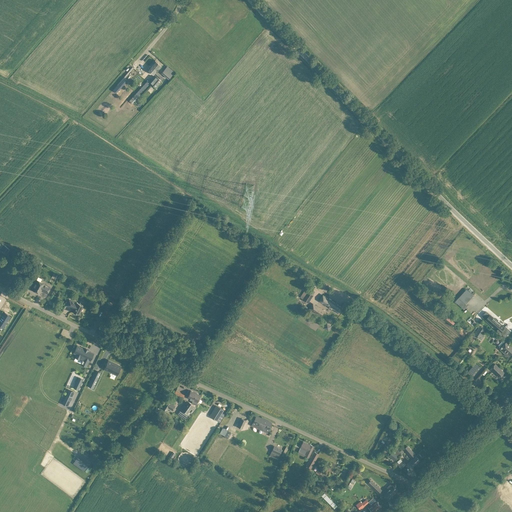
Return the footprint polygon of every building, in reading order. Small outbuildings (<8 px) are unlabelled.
[(155,60),(150,66),(156,71),(157,70),(158,70),(161,67),(160,66),(161,65),(155,60)] [(161,75),(156,71),(150,66),(147,69),(149,71),(149,72),(150,72),(153,75),(154,74),(157,77),(151,84),(156,88),(164,78),(161,75)] [(161,72),(169,78),(173,74),(166,67),(161,72)] [(124,77),(114,88),(118,91),(127,80),(125,78),(124,77)] [(129,101),(132,103),(133,104),(139,97),(137,96),(149,83),(147,81),(129,101)] [(8,251),(10,249),(2,243),(0,245),(0,252),(1,250),(6,254),(8,251)] [(36,279),(34,285),(32,289),(40,293),(41,290),(43,291),(47,293),(50,286),(36,279)] [(305,289),(300,296),(304,299),(308,302),(313,295),(313,294),(309,292),(308,291),(306,290),(305,289)] [(342,307),(327,297),(323,295),(319,300),(338,313),(342,307)] [(461,300),(466,304),(470,299),(466,295),(461,300)] [(79,314),(83,305),(85,303),(81,301),(80,303),(77,302),(76,303),(69,299),(66,305),(73,308),(72,311),(79,314)] [(107,314),(112,305),(105,301),(100,310),(107,314)] [(313,304),(310,309),(321,316),(324,311),(313,304)] [(0,326),(1,327),(1,326),(3,328),(4,327),(5,324),(7,323),(6,322),(8,320),(11,316),(11,315),(10,316),(4,312),(4,311),(1,316),(2,316),(1,317),(0,315),(0,326)] [(446,314),(445,317),(455,324),(456,322),(446,314)] [(496,319),(493,317),(490,315),(486,319),(489,322),(497,329),(496,330),(505,338),(511,330),(506,326),(504,327),(501,325),(502,324),(498,320),(497,321),(496,320),(496,319)] [(477,331),(475,330),(474,333),(479,336),(481,332),(482,333),(485,329),(480,326),(477,331)] [(61,334),(71,338),(73,334),(69,332),(70,330),(64,328),(61,334)] [(502,351),(509,357),(511,352),(511,345),(507,341),(505,340),(503,342),(502,341),(498,346),(503,350),(502,351)] [(75,350),(74,353),(75,353),(77,354),(81,356),(79,359),(82,360),(81,362),(82,362),(82,364),(86,366),(90,358),(92,352),(88,351),(84,348),(77,345),(75,350)] [(106,365),(104,368),(117,374),(121,366),(108,360),(106,364),(107,364),(106,365)] [(500,377),(501,376),(504,372),(495,364),(491,368),(500,377)] [(96,370),(89,383),(94,385),(100,372),(96,370)] [(69,389),(62,403),(68,406),(70,400),(71,400),(72,397),(74,392),(69,389)] [(191,390),(187,397),(193,400),(191,403),(196,405),(201,395),(191,390)] [(171,403),(172,401),(167,399),(162,408),(166,411),(168,407),(173,410),(175,405),(171,403)] [(189,415),(196,407),(188,401),(184,408),(183,407),(180,410),(183,412),(181,415),(185,419),(189,415)] [(217,406),(211,416),(217,420),(224,410),(217,406)] [(269,429),(272,422),(256,415),(252,425),(267,432),(269,429)] [(223,427),(220,433),(229,437),(232,432),(223,427)] [(305,456),(309,457),(314,446),(310,444),(310,445),(303,441),(299,450),(306,453),(305,456)] [(272,450),(279,454),(282,449),(274,446),(272,450)] [(394,446),(391,450),(392,451),(398,456),(401,452),(394,446)] [(411,449),(410,450),(407,453),(412,459),(410,461),(414,465),(420,460),(411,449)] [(314,451),(307,465),(311,467),(318,454),(314,451)] [(389,456),(395,460),(398,456),(392,451),(389,456)] [(403,460),(398,464),(401,468),(406,464),(403,460)] [(83,462),(78,467),(84,471),(88,465),(83,462)] [(370,484),(379,493),(382,490),(377,485),(376,486),(372,482),(370,484)] [(389,498),(398,489),(393,485),(390,488),(388,486),(383,492),(385,494),(389,498)] [(360,510),(366,505),(372,511),(373,511),(381,506),(376,500),(376,501),(375,500),(370,504),(369,503),(369,502),(366,499),(362,503),(360,501),(356,505),(360,510)]
